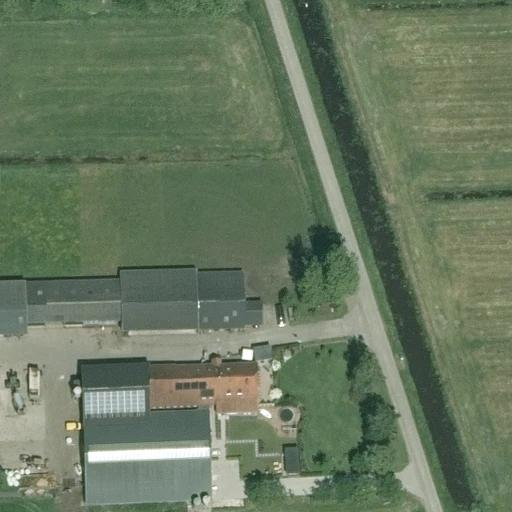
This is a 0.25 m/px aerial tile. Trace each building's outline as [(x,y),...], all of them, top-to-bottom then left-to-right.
[(244,274),(196,275),(198,332),(245,331),(244,274)] [(196,275),(122,276),(123,333),(198,332),(196,275)] [(0,347),(0,370),(45,371),(45,348),(0,347)] [(256,416),(256,407),(258,407),(256,366),(150,371),(151,412),(201,410),(201,416),(84,419),(87,487),(87,509),(211,504),(210,483),(207,409),(216,409),(216,417),(256,416)] [(22,383),(0,383),(0,409),(22,409),(22,383)] [(277,426),(276,458),(294,458),(295,426),(277,426)]
